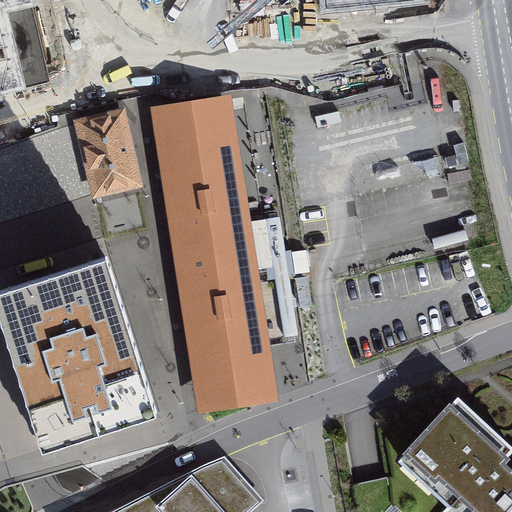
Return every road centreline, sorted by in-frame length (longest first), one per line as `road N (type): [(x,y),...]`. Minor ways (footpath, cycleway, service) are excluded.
road 1 (unknown): [(0,132),(499,8)]
road 2 (residential): [(74,511),(258,426),(511,335)]
